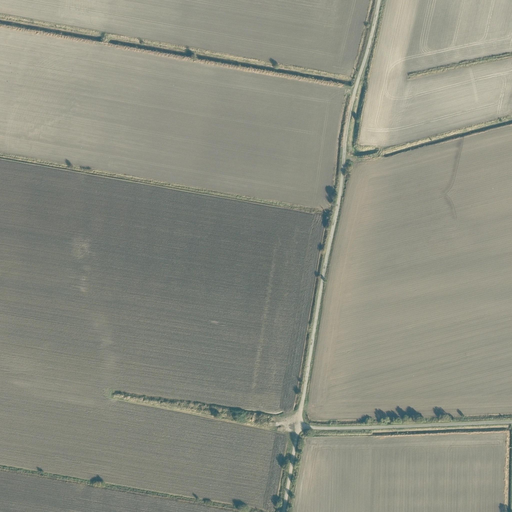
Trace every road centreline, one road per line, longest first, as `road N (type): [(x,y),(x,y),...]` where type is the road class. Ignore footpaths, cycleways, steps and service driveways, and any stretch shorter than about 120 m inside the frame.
road 1 (track): [(378,0),(295,425),(122,398)]
road 2 (unclassified): [(295,425),(511,423)]
